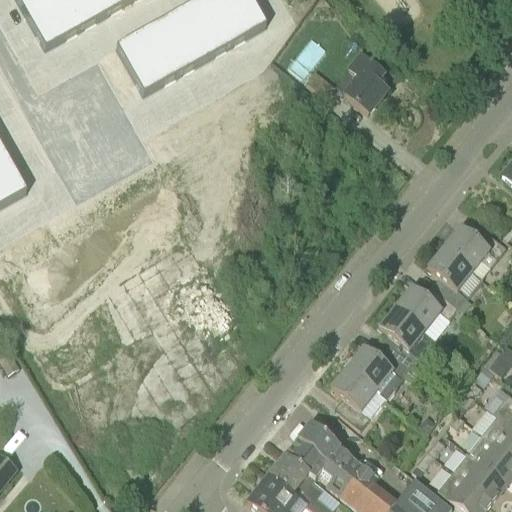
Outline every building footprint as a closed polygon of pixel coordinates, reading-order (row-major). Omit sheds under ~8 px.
[(145,0),(11,0),(44,57),(145,0)] [(142,103),(266,33),(246,0),(210,0),(115,54),(142,103)] [(354,85),(341,100),(367,121),(386,98),(375,89),(383,80),(361,62),(358,59),(344,77),(347,79),(354,85)] [(334,95),(314,78),(305,89),(325,105),(334,95)] [(0,214),(25,200),(0,154),(0,214)] [(511,168),(501,181),(511,190),(511,168)] [(458,235),(442,255),(472,279),(481,268),(489,275),(496,265),(504,255),(483,238),(475,248),(471,245),(458,235)] [(426,275),(441,288),(433,298),(456,316),(456,315),(464,305),(456,299),(472,279),(442,255),(426,275)] [(393,316),(422,339),(437,319),(447,327),(456,316),(433,298),(426,307),(410,295),(393,316)] [(466,306),(464,305),(456,315),(462,319),(470,309),(466,306)] [(393,316),(377,335),(393,348),(385,359),(407,376),(415,365),(407,358),(422,339),(393,316)] [(4,351),(0,353),(0,370),(7,382),(19,375),(4,351)] [(500,383),(511,367),(511,358),(504,353),(488,374),(500,383)] [(362,355),(345,376),(383,407),(384,408),(396,394),(394,393),(401,384),(410,391),(416,384),(407,376),(385,359),(378,367),(362,355)] [(484,372),(473,385),(482,393),(493,380),(484,372)] [(345,376),(329,396),(346,408),(338,419),(359,436),(368,426),(383,407),(345,376)] [(473,390),(465,400),(473,406),(481,396),(473,390)] [(465,400),(458,409),(465,415),(473,406),(465,400)] [(511,436),(511,405),(507,402),(491,421),(495,424),(495,423),(511,436)] [(455,422),(448,431),(455,437),(463,428),(455,422)] [(435,431),(425,423),(417,433),(427,441),(435,431)] [(495,424),(481,442),(511,466),(511,436),(495,423),(495,424)] [(443,511),(432,502),(413,486),(405,496),(399,504),(396,508),(373,489),(375,486),(338,455),(308,431),(296,447),(350,489),(338,503),(349,511),(443,511)] [(511,466),(481,442),(473,452),(466,460),(505,491),(511,482),(511,466)] [(436,446),(426,459),(433,464),(443,452),(436,446)] [(284,462),(313,485),(320,477),(331,485),(325,492),(338,503),(350,489),(296,447),(284,462)] [(426,459),(416,471),(423,477),(424,476),(433,464),(426,459)] [(505,491),(466,460),(451,479),(490,510),(505,491)] [(284,462),(268,482),(267,484),(296,507),(297,507),(303,511),(323,511),(316,506),(321,499),(310,490),(313,485),(284,462)] [(0,494),(14,476),(10,473),(0,465),(0,494)] [(436,498),(454,511),(488,511),(490,510),(451,479),(436,498)] [(246,510),(248,511),(303,511),(297,507),(296,507),(267,484),(246,510)]
